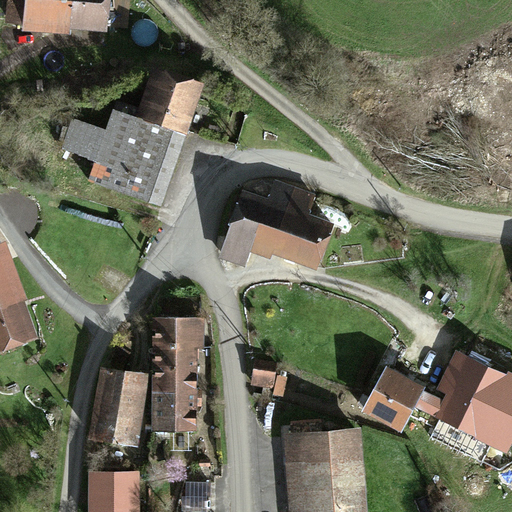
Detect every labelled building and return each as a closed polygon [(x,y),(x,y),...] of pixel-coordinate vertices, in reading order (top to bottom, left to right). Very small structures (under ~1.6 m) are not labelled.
[(23,0),(20,24),(118,36),(121,0),(23,0)] [(182,150),(186,139),(181,137),(183,130),(198,83),(151,68),(136,110),(111,103),(102,134),(69,126),(70,120),(59,118),(52,147),(58,149),(56,156),(91,166),(85,186),(160,208),(165,210),(186,152),(182,150)] [(338,232),(310,221),(318,200),(279,185),(272,203),(247,194),(230,241),(255,250),(322,275),(338,232)] [(248,267),(255,250),(230,241),(225,258),(248,267)] [(4,248),(0,249),(0,356),(39,342),(4,248)] [(201,323),(159,322),(156,435),(199,436),(201,323)] [(511,383),(511,378),(461,354),(435,411),(445,416),(437,433),(493,459),(501,443),(487,437),(511,383)] [(147,380),(107,372),(93,442),(133,450),(147,380)] [(391,375),(370,415),(406,434),(427,394),(391,375)] [(511,383),(487,437),(501,443),(511,448),(511,383)] [(325,427),(307,428),(309,471),(311,511),(366,511),(363,435),(325,437),(325,427)] [(309,471),(307,428),(291,429),(293,472),(309,471)] [(311,511),(309,471),(293,472),(294,511),(311,511)] [(95,475),(93,511),(138,511),(139,477),(95,475)]
